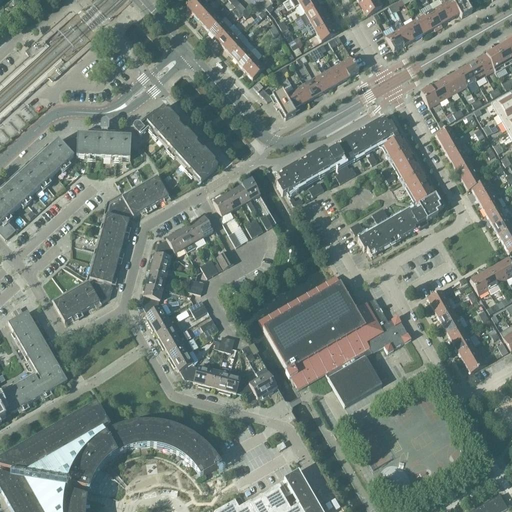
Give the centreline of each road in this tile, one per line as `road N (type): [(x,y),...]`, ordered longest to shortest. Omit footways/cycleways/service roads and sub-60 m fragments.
road 1 (residential): [(145,350),(172,395),(287,429),(335,511)]
road 2 (tertiary): [(186,52),(277,144),(389,86)]
road 3 (residential): [(389,86),(462,219),(381,271)]
road 4 (tertiary): [(0,162),(56,114),(115,111),(186,52)]
road 5 (residential): [(396,296),(460,401),(511,374)]
road 6 (residential): [(122,311),(69,339),(0,246)]
road 7 (residential): [(122,311),(146,226),(199,196)]
road 8 (tertiary): [(389,86),(511,14)]
